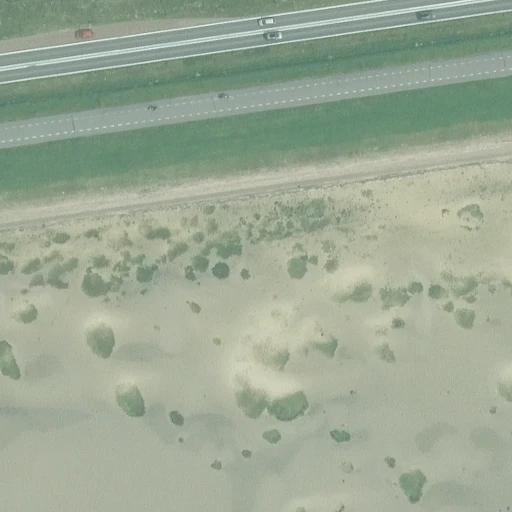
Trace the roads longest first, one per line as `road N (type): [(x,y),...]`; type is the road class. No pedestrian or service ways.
road 1 (unclassified): [(0,136),(511,63)]
road 2 (trunk): [(0,72),(485,0)]
